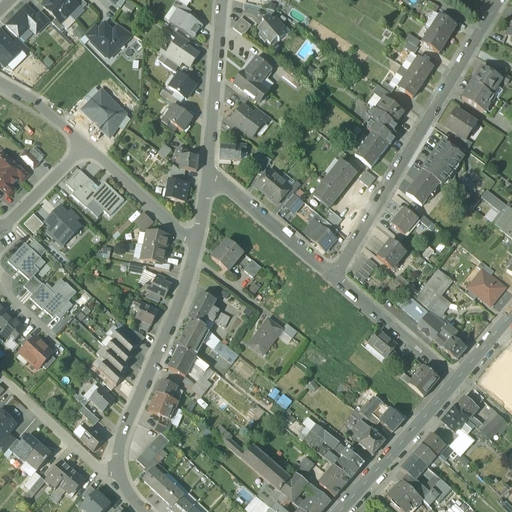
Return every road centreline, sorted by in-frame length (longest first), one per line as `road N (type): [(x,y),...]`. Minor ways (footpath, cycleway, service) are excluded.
road 1 (residential): [(335,276),(495,0)]
road 2 (residential): [(146,511),(122,484),(119,454),(196,243)]
road 3 (residential): [(205,177),(221,0)]
road 4 (tertiary): [(455,379),(338,511)]
road 5 (residential): [(205,177),(225,183),(335,276)]
road 6 (residential): [(335,276),(455,379)]
road 7 (residential): [(196,243),(84,144)]
